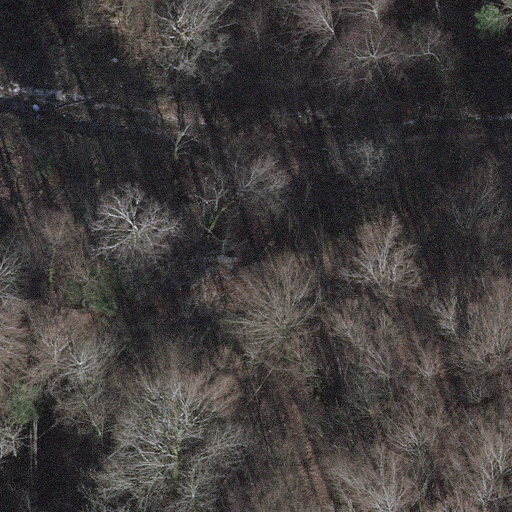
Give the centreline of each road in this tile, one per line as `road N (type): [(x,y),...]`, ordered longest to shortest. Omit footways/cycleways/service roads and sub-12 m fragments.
road 1 (track): [(0,340),(306,273),(511,189)]
road 2 (track): [(0,90),(511,116)]
